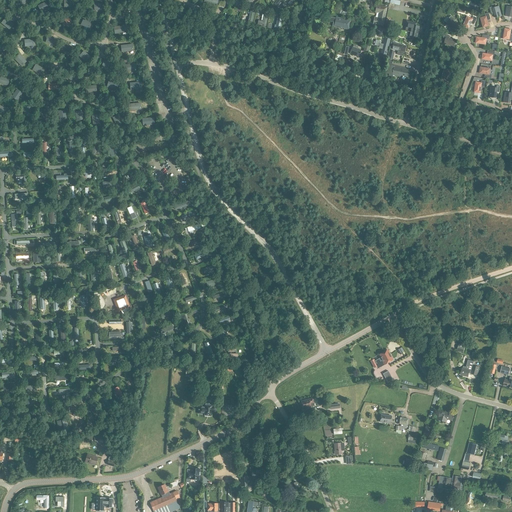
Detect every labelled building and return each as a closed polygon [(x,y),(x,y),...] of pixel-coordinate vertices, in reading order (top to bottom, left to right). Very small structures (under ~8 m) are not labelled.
[(46,1),(38,6),(40,9),(41,12),(49,7),(46,1)] [(98,3),(94,4),(95,11),(103,10),(103,3),(98,3)] [(375,18),(373,24),(383,26),(386,8),(377,6),(376,12),(380,13),(379,19),(375,18)] [(489,8),(491,14),(494,13),(495,18),(501,16),(498,7),(493,8),(492,7),(489,8)] [(263,22),(259,21),(258,24),(266,26),(268,15),(265,14),(263,22)] [(480,18),(483,28),(489,26),(487,21),(490,20),(488,14),(485,14),(486,17),(480,18)] [(451,16),(449,18),(450,20),(446,24),(454,31),(458,27),(453,23),(455,20),(451,16)] [(70,17),(61,20),(63,26),(66,25),(72,24),(70,17)] [(351,20),(337,17),(335,26),(348,29),(351,20)] [(469,28),(471,23),(474,24),(477,18),(473,17),(473,19),(467,17),(463,26),(469,28)] [(6,18),(2,23),(9,30),(14,24),(10,21),(6,18)] [(92,22),(84,18),(81,25),(89,28),(90,26),(92,22)] [(400,30),(417,34),(418,31),(419,31),(420,27),(419,27),(419,26),(416,26),(416,23),(407,21),(406,27),(405,30),(400,30)] [(117,26),(114,27),(115,34),(126,31),(125,25),(117,26)] [(505,29),(503,39),(509,40),(508,41),(511,41),(511,39),(511,34),(510,35),(510,30),(505,29)] [(417,34),(400,30),(399,35),(409,38),(409,39),(412,39),(412,37),(416,38),(417,34)] [(455,41),(449,39),(450,36),(444,35),(443,38),(445,39),(444,44),(454,47),(455,41)] [(476,37),(475,43),(485,45),(486,39),(488,39),(489,36),(483,35),(482,38),(476,37)] [(48,36),(46,42),(54,45),(56,39),(52,37),(48,36)] [(384,38),(383,44),(380,44),(380,41),(380,40),(376,39),(375,45),(379,46),(378,48),(381,49),(379,57),(386,58),(390,39),(384,38)] [(3,43),(0,45),(0,56),(8,47),(5,44),(3,43)] [(391,43),(390,48),(392,49),(398,51),(397,54),(403,55),(403,52),(404,52),(405,46),(393,43),(393,44),(391,43)] [(68,45),(65,44),(62,49),(70,54),(73,48),(68,45)] [(352,47),(349,54),(358,57),(361,50),(352,47)] [(87,54),(84,51),(79,56),(86,62),(91,57),(87,54)] [(494,55),(494,52),(488,51),(487,54),(483,53),(482,59),(491,60),(492,60),(492,55),(493,55),(494,55)] [(19,54),(14,59),(22,66),(26,62),(21,57),(19,54)] [(114,64),(104,60),(103,63),(102,67),(112,70),(114,64)] [(36,65),(33,71),(38,73),(41,75),(44,69),(36,65)] [(388,65),(386,74),(389,74),(389,76),(393,77),(393,75),(400,77),(400,75),(408,77),(409,71),(402,69),(402,68),(393,66),(392,66),(388,65)] [(480,68),(479,74),(485,75),(485,78),(491,79),(492,75),(489,75),(490,69),(480,68)] [(444,69),(443,76),(449,78),(451,71),(449,71),(449,70),(448,70),(447,70),(444,69)] [(68,78),(76,83),(80,78),(72,72),(68,78)] [(1,77),(0,80),(0,83),(7,86),(9,80),(5,78),(1,77)] [(112,82),(109,81),(107,87),(117,90),(119,83),(112,82)] [(485,81),(482,81),(481,83),(476,83),(474,92),(480,93),(481,87),(484,88),(485,81)] [(495,98),(496,92),(499,93),(500,86),(497,86),(496,88),(491,88),(489,97),(495,98)] [(17,89),(12,96),(18,100),(23,93),(17,89)] [(0,105),(0,112),(6,115),(8,109),(0,105)] [(61,110),(58,111),(60,120),(67,119),(65,110),(61,110)] [(78,111),(75,112),(77,121),(84,119),(81,110),(78,111)] [(123,123),(119,115),(117,116),(113,118),(117,126),(123,123)] [(17,179),(22,179),(22,184),(26,184),(26,174),(16,175),(17,179)] [(140,188),(138,184),(128,189),(130,193),(134,191),(135,193),(138,191),(137,189),(140,188)] [(140,207),(145,218),(149,217),(145,205),(140,207)] [(194,211),(182,216),(183,220),(189,217),(189,218),(192,218),(191,216),(196,215),(194,211)] [(134,248),(136,247),(136,249),(141,247),(136,235),(131,236),(134,245),(133,245),(134,248)] [(144,237),(147,248),(154,246),(151,235),(144,237)] [(122,253),(124,252),(124,254),(129,252),(125,240),(120,242),(123,250),(121,250),(122,253)] [(152,252),(147,254),(152,266),(156,264),(154,257),(155,257),(154,254),(153,255),(152,252)] [(215,272),(214,270),(217,269),(215,265),(203,269),(205,273),(212,271),(213,273),(215,272)] [(208,288),(218,285),(216,279),(206,282),(208,288)] [(159,286),(158,282),(153,284),(157,294),(161,292),(160,289),(162,288),(161,286),(159,286)] [(119,310),(130,306),(126,295),(115,299),(119,310)] [(219,331),(221,343),(224,342),(223,334),(227,333),(227,330),(219,331)] [(465,343),(454,340),(453,346),(455,346),(454,350),(460,351),(461,348),(463,348),(465,343)] [(387,350),(383,352),(389,362),(393,360),(387,350)] [(383,352),(379,355),(381,358),(375,361),(374,359),(371,361),(374,368),(377,367),(377,368),(389,362),(383,352)] [(463,366),(462,369),(461,375),(468,377),(469,373),(477,376),(480,367),(473,365),(474,362),(470,361),(468,360),(466,366),(463,366)] [(387,383),(393,380),(388,371),(383,374),(387,383)] [(511,377),(510,377),(509,380),(505,379),(503,386),(508,387),(511,388),(511,377)] [(69,389),(59,389),(59,393),(66,392),(66,399),(70,399),(69,389)] [(312,398),(301,401),(303,408),(311,406),(314,405),(313,403),(312,398)] [(205,415),(211,416),(211,411),(216,412),(216,407),(212,406),(212,404),(206,403),(205,407),(199,406),(199,409),(198,409),(198,410),(199,410),(199,413),(205,414),(205,415)] [(440,411),(439,417),(438,420),(446,422),(447,419),(453,421),(454,415),(440,411)] [(393,419),(392,419),(392,416),(383,415),(382,422),(391,423),(391,421),(393,421),(393,419)] [(398,417),(397,424),(401,424),(400,426),(402,426),(402,428),(407,428),(407,425),(408,419),(398,417)] [(61,420),(57,421),(58,427),(63,426),(65,431),(68,430),(66,420),(61,421),(61,420)] [(423,438),(430,440),(433,427),(426,425),(423,438)] [(509,436),(505,435),(498,434),(497,439),(500,440),(502,440),(502,444),(507,446),(509,436)] [(426,443),(425,448),(439,452),(441,446),(426,443)] [(469,443),(467,453),(474,455),(476,445),(469,443)] [(445,453),(439,452),(437,460),(443,461),(445,453)] [(98,457),(87,454),(85,462),(95,465),(98,457)] [(191,469),(187,469),(186,482),(190,483),(190,479),(199,480),(200,469),(191,469)] [(264,478),(263,478),(263,470),(252,470),(253,479),(261,478),(261,481),(264,481),(264,478)] [(473,477),(472,480),(480,482),(481,474),(473,472),(473,477)] [(253,479),(251,479),(251,476),(248,476),(240,476),(241,485),(241,486),(248,485),(253,485),(253,479)] [(451,489),(460,490),(461,483),(457,483),(458,477),(453,476),(451,489)] [(452,479),(451,478),(440,477),(440,480),(439,480),(439,481),(440,481),(438,492),(441,493),(442,488),(450,490),(452,479)] [(286,486),(289,493),(299,489),(297,482),(286,486)] [(164,485),(158,487),(162,495),(163,497),(164,496),(168,494),(169,494),(168,492),(164,485)] [(168,494),(164,496),(163,497),(150,503),(153,511),(168,506),(177,502),(176,500),(173,492),(168,494)] [(49,495),(37,495),(37,499),(45,499),(45,508),(49,508),(49,495)] [(61,502),(61,507),(65,507),(65,497),(56,497),(56,502),(61,502)] [(112,498),(96,497),(96,511),(104,511),(104,507),(111,508),(112,498)] [(258,503),(253,502),(249,501),(247,511),(251,511),(253,506),(258,506),(258,503)] [(177,502),(168,506),(170,511),(171,511),(180,508),(177,502)] [(218,511),(218,502),(210,502),(210,511),(218,511)] [(236,511),(237,503),(228,503),(228,511),(236,511)]
